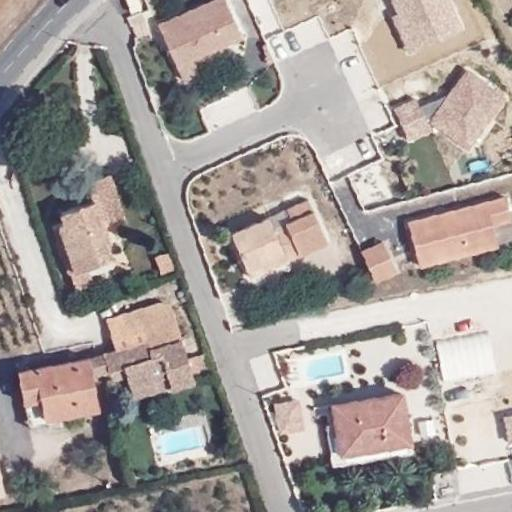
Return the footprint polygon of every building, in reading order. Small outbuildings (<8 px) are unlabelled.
[(223,0),(208,0),(156,24),(181,78),(196,71),(190,58),(239,35),(223,0)] [(447,0),(392,0),(398,12),(414,49),(460,28),(447,0)] [(414,49),(398,12),(392,15),(409,52),(414,49)] [(430,119),(466,146),(503,96),(467,69),(450,91),(440,104),(433,99),(418,106),(415,98),(393,108),(407,138),(429,129),(425,121),(430,119)] [(450,91),(433,99),(440,104),(450,91)] [(109,174),(87,180),(94,201),(101,224),(114,220),(123,217),(109,174)] [(334,179),(336,204),(355,202),(352,178),(334,179)] [(505,196),(407,221),(418,265),(497,244),(491,223),(510,218),(505,196)] [(327,240),(308,199),(286,210),(291,220),(271,229),(265,217),(230,233),(246,268),(262,260),(265,268),(327,240)] [(62,222),(56,224),(73,271),(109,259),(104,242),(107,241),(101,224),(94,201),(58,212),(62,222)] [(286,210),(285,208),(265,217),(271,229),(291,220),(286,210)] [(104,242),(109,259),(73,271),(69,272),(73,284),(129,266),(114,220),(101,224),(107,241),(104,242)] [(381,242),(360,251),(373,281),(394,271),(381,242)] [(135,309),(144,340),(115,349),(102,352),(108,372),(123,368),(130,389),(167,378),(170,388),(193,381),(170,307),(169,306),(167,304),(163,302),(160,302),(135,309)] [(135,309),(106,318),(115,349),(144,340),(135,309)] [(488,333),(434,340),(440,379),(493,372),(488,333)] [(259,394),(285,386),(273,350),(248,358),(259,394)] [(89,377),(95,376),(91,354),(85,356),(89,377)] [(95,409),(89,377),(85,356),(25,368),(29,390),(37,389),(43,418),(95,409)] [(37,389),(29,390),(25,368),(16,370),(28,427),(44,424),(43,418),(37,389)] [(401,392),(331,403),(334,423),(339,453),(406,442),(409,442),(401,392)] [(311,424),(304,394),(269,403),(277,433),(311,424)] [(406,442),(339,453),(334,423),(325,425),(331,463),(408,451),(406,442)]
